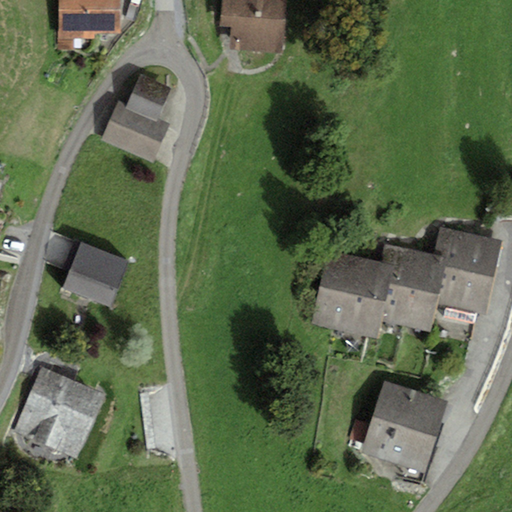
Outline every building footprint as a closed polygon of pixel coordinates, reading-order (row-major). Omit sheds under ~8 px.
[(59,0),(58,50),(73,50),(73,38),(93,39),(93,32),(119,33),(119,0),(59,0)] [(285,0),(222,0),(220,26),(233,28),(231,50),(280,54),(285,0)] [(172,89),(142,75),(128,107),(158,120),(172,89)] [(158,120),(128,107),(117,102),(101,139),(152,162),(169,125),(158,120)] [(503,242),(440,227),(434,254),(449,258),(437,305),(485,316),(503,242)] [(434,254),(384,242),(380,262),(395,266),(382,321),(431,333),(437,305),(449,258),(434,254)] [(128,261),(81,244),(71,272),(64,290),(110,307),(128,261)] [(380,262),(329,250),(311,323),(378,339),(382,321),(395,266),(380,262)] [(104,394),(41,368),(15,432),(78,458),(97,410),(104,394)] [(446,403),(384,383),(362,454),(423,473),(446,403)]
